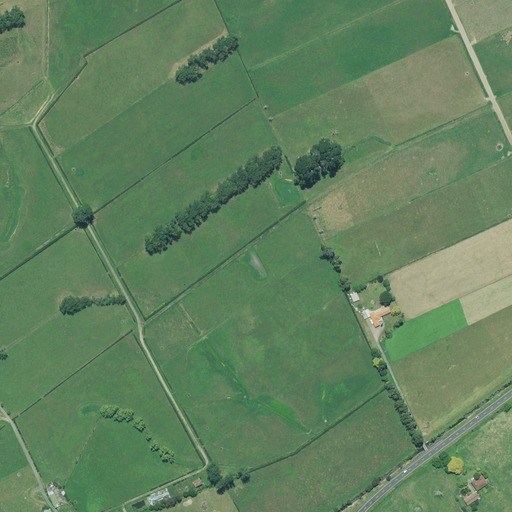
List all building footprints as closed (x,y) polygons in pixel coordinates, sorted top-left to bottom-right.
[(356,293),(351,295),(353,300),(350,301),(351,303),(354,302),(359,300),(356,293)] [(391,312),(388,307),(375,313),(374,311),(370,313),(368,309),(361,312),(365,319),(371,317),(375,327),(380,325),(379,322),(382,320),(380,317),(391,312)] [(488,484),(482,475),(478,478),(479,480),(477,482),(475,479),(471,482),(477,491),(488,484)] [(59,503),(52,491),(48,493),(56,508),(60,506),(59,503)] [(480,498),(476,492),(464,500),(468,506),(480,498)]
